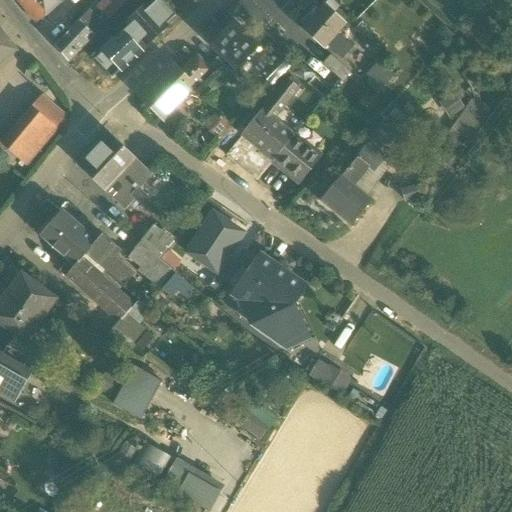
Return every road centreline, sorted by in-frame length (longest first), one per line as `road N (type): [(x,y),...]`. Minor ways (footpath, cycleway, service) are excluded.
road 1 (residential): [(370,287),(103,107)]
road 2 (track): [(511,384),(370,287)]
road 3 (residential): [(103,107),(0,234)]
road 4 (residential): [(219,0),(103,107)]
road 5 (residential): [(103,107),(6,0)]
